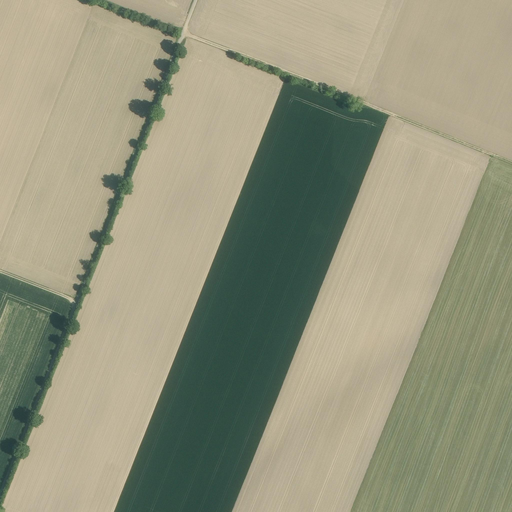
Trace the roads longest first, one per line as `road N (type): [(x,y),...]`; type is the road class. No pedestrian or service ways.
road 1 (track): [(194,0),(0,494)]
road 2 (track): [(181,31),(511,162)]
